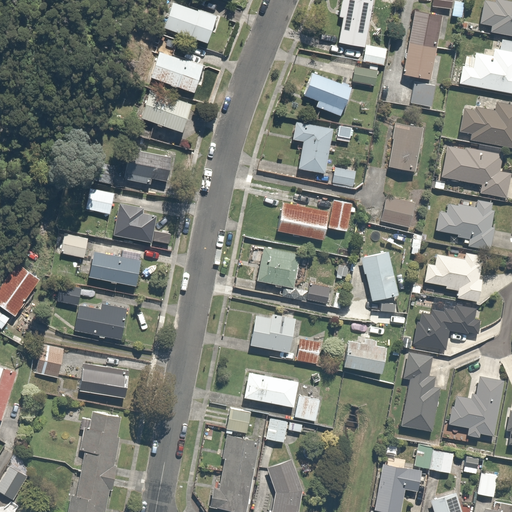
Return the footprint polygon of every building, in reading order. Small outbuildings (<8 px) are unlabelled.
[(212,12),(172,0),(170,0),(163,26),(203,39),(212,12)] [(363,42),(370,0),(336,0),(334,15),(339,16),(335,40),(362,45),(363,42)] [(488,30),(511,34),(511,0),(491,0),(480,0),(477,21),(489,23),(488,30)] [(429,79),(441,12),(411,7),(399,73),(429,79)] [(460,53),(455,82),(511,91),(511,38),(500,37),(498,46),(493,45),(491,52),(473,49),(472,55),(460,53)] [(362,45),(359,60),(367,62),(376,64),(380,65),(384,46),(363,42),(362,45)] [(199,61),(159,49),(150,77),(190,89),(199,61)] [(376,64),(367,62),(366,67),(352,65),(349,82),(372,86),(376,64)] [(349,87),(310,71),(301,92),(315,98),(313,105),(337,115),(349,87)] [(433,83),(411,79),(407,105),(428,109),(433,83)] [(187,99),(147,88),(139,117),(179,128),(187,99)] [(511,144),(511,102),(495,99),(494,106),(474,103),(473,108),(462,106),(457,131),(468,133),(467,137),(511,144)] [(421,124),(392,119),(385,165),(414,169),(421,124)] [(331,126),(293,120),(290,138),(299,139),(295,166),(323,171),(331,126)] [(354,128),(334,124),(332,135),(352,139),(354,128)] [(500,151),(445,142),(439,177),(478,184),(477,192),(504,197),(509,169),(497,167),(500,151)] [(165,155),(126,150),(122,178),(146,182),(147,175),(162,177),(165,155)] [(328,182),(352,186),(353,179),(359,180),(361,169),(332,164),(328,182)] [(112,170),(89,166),(87,178),(110,182),(112,170)] [(109,212),(113,190),(88,185),(83,207),(109,212)] [(413,200),(382,193),(377,218),(408,225),(413,200)] [(349,201),(330,197),(328,209),(325,225),(344,229),(349,201)] [(490,247),(493,225),(488,224),(492,200),(475,197),(474,205),(446,200),(444,211),(436,210),(433,229),(455,232),(455,235),(467,237),(466,244),(490,247)] [(273,229),(322,238),(325,225),(328,209),(279,200),(273,229)] [(155,209),(116,201),(111,232),(149,240),(155,209)] [(82,256),(86,236),(61,232),(58,252),(82,256)] [(297,253),(259,245),(252,279),(290,287),(297,253)] [(118,253),(91,249),(86,275),(132,282),(138,250),(119,247),(118,253)] [(384,248),(357,255),(368,298),(395,291),(384,248)] [(423,260),(420,279),(443,282),(442,286),(454,288),(453,295),(476,298),(479,277),(476,276),(479,260),(476,259),(477,252),(463,250),(462,256),(434,252),(433,261),(423,260)] [(37,277),(15,261),(0,282),(0,304),(12,313),(37,277)] [(58,282),(55,299),(75,303),(78,286),(58,282)] [(334,290),(301,284),(298,299),(331,305),(334,290)] [(429,296),(429,298),(417,298),(417,307),(429,307),(429,305),(440,305),(440,296),(429,296)] [(119,338),(125,306),(99,301),(97,307),(76,303),(71,329),(119,338)] [(418,317),(413,316),(409,343),(442,348),(445,329),(474,334),(476,317),(469,316),(470,304),(454,302),(453,309),(443,307),(443,311),(430,309),(430,312),(419,310),(418,317)] [(288,350),(295,316),(252,308),(246,341),(288,350)] [(0,310),(0,327),(8,316),(0,310)] [(373,343),(373,337),(344,333),(340,364),(380,370),(384,345),(373,343)] [(321,341),(298,336),(293,358),(316,363),(321,341)] [(61,346),(37,341),(31,373),(55,377),(61,346)] [(431,354),(405,349),(399,376),(405,377),(395,421),(428,429),(438,386),(434,385),(436,375),(426,373),(431,354)] [(0,411),(12,367),(0,363),(0,411)] [(125,372),(78,365),(75,388),(122,395),(125,372)] [(296,378),(246,369),(241,396),(291,404),(296,378)] [(491,433),(500,378),(477,374),(473,397),(454,394),(453,402),(448,401),(444,423),(466,427),(465,434),(478,436),(479,431),(491,433)] [(318,396),(296,393),(292,415),(314,419),(318,396)] [(250,408),(227,405),(224,428),(246,431),(250,408)] [(76,448),(81,449),(74,493),(69,492),(65,511),(101,511),(105,488),(110,489),(114,463),(111,462),(119,414),(91,410),(90,418),(78,416),(76,428),(79,428),(76,448)] [(286,419),(267,416),(264,438),(283,441),(286,419)] [(255,439),(224,434),(213,493),(208,492),(206,505),(241,511),(255,439)] [(427,467),(431,445),(405,440),(403,453),(412,454),(410,463),(427,467)] [(431,445),(427,467),(448,471),(452,450),(431,445)] [(475,473),(477,456),(462,454),(460,471),(475,473)] [(288,457),(263,467),(272,490),(267,511),(293,511),(299,485),(288,457)] [(418,467),(379,460),(371,506),(398,511),(402,487),(414,488),(418,467)] [(26,475),(5,463),(0,471),(0,492),(12,499),(26,475)] [(496,474),(478,471),(474,492),(492,495),(496,474)] [(460,511),(453,489),(427,498),(431,511),(460,511)] [(511,511),(511,510),(507,510),(508,502),(492,499),(490,506),(481,504),(479,511),(511,511)]
